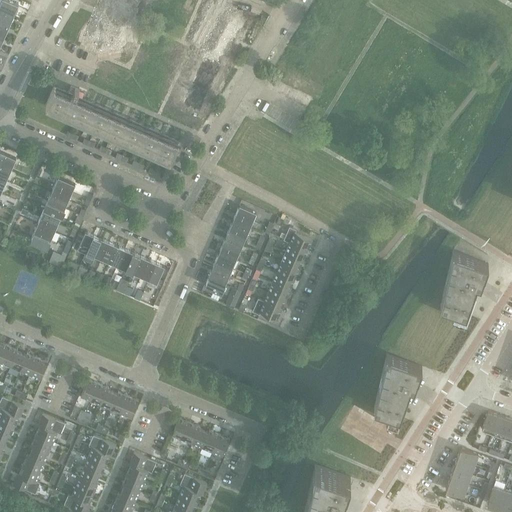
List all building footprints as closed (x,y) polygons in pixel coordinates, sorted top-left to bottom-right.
[(7,0),(1,0),(0,3),(0,9),(14,16),(19,5),(7,0)] [(14,16),(0,9),(0,23),(9,27),(14,16)] [(9,27),(0,23),(0,36),(4,38),(9,27)] [(71,85),(69,90),(68,92),(53,86),(46,103),(75,116),(171,158),(179,141),(81,98),(82,96),(83,96),(82,95),(84,92),(85,92),(85,91),(79,89),(71,85)] [(0,151),(0,164),(11,169),(16,158),(0,151)] [(11,169),(0,164),(0,177),(6,180),(11,169)] [(58,176),(55,184),(72,192),(75,184),(58,176)] [(55,184),(51,192),(68,200),(72,192),(55,184)] [(51,192),(48,200),(65,208),(68,200),(51,192)] [(69,210),(65,208),(48,200),(44,208),(61,215),(66,217),(69,210)] [(240,205),(236,213),(253,220),(257,212),(240,205)] [(44,208),(41,216),(58,223),(61,215),(44,208)] [(236,213),(233,221),(250,228),(253,220),(236,213)] [(41,216),(38,224),(55,231),(58,223),(41,216)] [(233,221),(229,229),(246,236),(250,228),(233,221)] [(38,224),(34,231),(51,239),(55,231),(38,224)] [(289,226),(284,239),(290,242),(308,249),(312,239),(296,232),(297,229),(289,226)] [(229,229),(226,236),(243,244),(246,236),(229,229)] [(47,247),(51,239),(34,231),(30,240),(47,247)] [(78,248),(86,252),(94,235),(85,231),(78,248)] [(101,238),(94,235),(86,252),(94,255),(101,238)] [(226,236),(222,244),(239,252),(243,244),(226,236)] [(109,241),(101,238),(94,255),(102,258),(109,241)] [(117,245),(109,241),(102,258),(110,262),(117,245)] [(290,242),(286,251),(303,259),(308,249),(290,242)] [(222,244),(219,252),(236,259),(239,252),(222,244)] [(125,248),(117,245),(110,262),(118,265),(125,248)] [(133,252),(125,248),(118,265),(126,269),(133,252)] [(303,259),(286,251),(281,261),(299,269),(303,259)] [(489,264),(453,251),(452,253),(453,253),(448,274),(452,275),(448,284),(446,283),(443,295),(447,296),(443,305),(442,306),(455,311),(453,317),(464,321),(478,281),(482,282),(484,277),(483,277),(481,276),(482,274),(484,275),(485,275),(489,264)] [(141,255),(133,252),(126,269),(134,272),(141,255)] [(219,252),(215,260),(232,268),(236,259),(219,252)] [(149,259),(141,255),(134,272),(141,276),(149,259)] [(157,262),(149,259),(141,276),(149,279),(157,262)] [(215,260),(212,268),(229,275),(232,268),(215,260)] [(299,269),(281,261),(277,271),(295,279),(299,269)] [(165,266),(157,262),(149,279),(157,283),(165,266)] [(212,268),(208,276),(225,284),(229,275),(212,268)] [(295,279),(277,271),(273,281),(290,289),(295,279)] [(222,292),(225,284),(208,276),(205,284),(222,292)] [(290,289),(273,281),(268,291),(286,299),(290,289)] [(235,306),(239,296),(241,291),(237,289),(235,295),(230,292),(226,302),(235,306)] [(268,291),(264,301),(282,309),(286,299),(268,291)] [(282,309),(264,301),(258,298),(253,311),(260,314),(261,312),(277,319),(282,309)] [(18,349),(7,344),(0,362),(10,366),(16,351),(17,351),(18,349)] [(26,355),(17,351),(16,351),(10,366),(20,370),(26,355)] [(37,357),(27,353),(27,352),(26,355),(20,370),(30,374),(37,357)] [(422,366),(386,354),(386,355),(381,376),(385,378),(381,386),(379,386),(377,397),(380,399),(376,408),(376,409),(388,413),(386,419),(398,423),(412,384),(415,385),(417,379),(417,380),(415,379),(416,377),(418,377),(418,378),(422,366)] [(48,361),(37,357),(30,374),(40,379),(48,361)] [(81,396),(91,400),(99,383),(88,378),(81,396)] [(109,387),(99,383),(91,400),(101,404),(108,389),(109,387)] [(118,393),(117,393),(108,389),(101,404),(111,409),(118,393)] [(128,395),(119,391),(118,391),(117,393),(118,393),(111,409),(121,413),(128,395)] [(139,400),(128,395),(121,413),(132,417),(139,400)] [(2,396),(0,401),(0,407),(1,408),(19,415),(19,416),(20,416),(25,405),(2,396)] [(1,408),(0,411),(0,419),(15,425),(19,416),(19,415),(1,408)] [(499,414),(488,411),(482,428),(493,432),(499,414)] [(43,413),(40,421),(38,424),(40,425),(40,424),(57,432),(61,434),(65,423),(43,413)] [(509,418),(499,414),(493,432),(503,436),(509,418)] [(172,434),(182,439),(190,421),(179,417),(172,434)] [(511,419),(509,418),(503,436),(511,438),(511,419)] [(15,425),(0,419),(0,430),(8,434),(8,435),(10,436),(15,425)] [(200,426),(190,421),(182,439),(192,443),(199,428),(200,426)] [(57,432),(40,424),(40,425),(36,434),(53,442),(57,432)] [(208,432),(199,428),(192,443),(202,447),(209,432),(208,432)] [(220,434),(210,430),(209,429),(208,432),(209,432),(202,447),(212,451),(220,434)] [(8,434),(0,430),(0,442),(4,444),(8,435),(8,434)] [(36,434),(32,444),(31,445),(34,446),(34,445),(49,452),(53,442),(36,434)] [(230,438),(220,434),(212,451),(223,456),(230,438)] [(93,435),(89,445),(89,446),(92,447),(93,446),(110,454),(111,455),(116,444),(93,435)] [(34,445),(34,446),(30,454),(30,455),(45,461),(49,452),(34,445)] [(93,446),(92,447),(88,456),(106,464),(110,454),(93,446)] [(478,453),(461,447),(457,458),(474,464),(478,453)] [(134,452),(131,459),(130,463),(131,463),(149,470),(148,471),(152,472),(157,461),(134,452)] [(28,454),(23,464),(41,471),(45,461),(30,455),(30,454),(28,454)] [(106,464),(88,456),(84,466),(99,473),(101,474),(106,464)] [(474,464),(457,458),(453,468),(471,474),(474,464)] [(131,463),(127,473),(144,480),(148,471),(149,470),(131,463)] [(23,464),(19,473),(19,474),(36,481),(37,481),(41,471),(23,464)] [(333,511),(339,497),(340,494),(344,496),(346,490),(343,490),(344,487),(347,488),(351,477),(315,464),(314,466),(315,466),(304,511),(333,511)] [(99,473),(84,466),(80,476),(95,483),(95,482),(99,473)] [(471,474),(453,468),(450,478),(467,484),(471,474)] [(36,481),(19,474),(19,473),(18,473),(16,476),(13,484),(35,493),(40,482),(37,481),(36,481)] [(144,480),(127,473),(123,483),(125,484),(140,490),(144,480)] [(180,484),(183,486),(184,485),(201,492),(201,493),(202,493),(207,482),(185,473),(180,484)] [(95,483),(80,476),(76,486),(93,494),(98,483),(95,482),(95,483)] [(467,484),(450,478),(446,489),(464,495),(467,484)] [(125,484),(121,493),(121,494),(136,500),(140,490),(125,484)] [(184,485),(183,486),(179,495),(197,502),(201,493),(201,492),(184,485)] [(487,503),(498,507),(504,489),(493,485),(487,503)] [(93,494),(76,486),(72,496),(89,504),(89,503),(93,494)] [(511,499),(511,491),(504,489),(498,507),(508,510),(511,499)] [(121,494),(121,493),(119,492),(114,503),(132,510),(136,500),(121,494)] [(72,496),(68,494),(64,505),(79,511),(86,511),(91,504),(89,503),(89,504),(72,496)] [(192,511),(197,502),(179,495),(175,505),(191,511),(190,511),(192,511)] [(114,503),(110,511),(130,511),(132,510),(114,503)]
